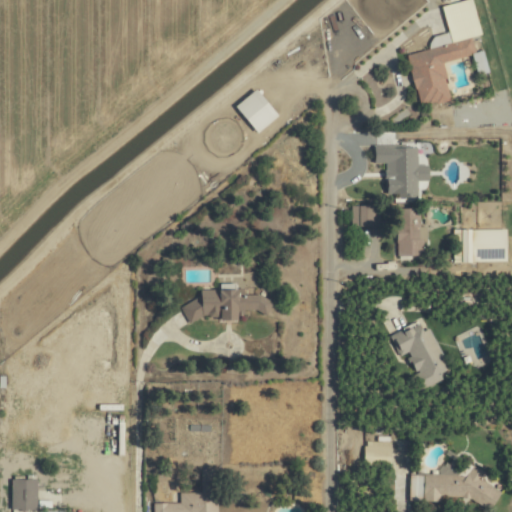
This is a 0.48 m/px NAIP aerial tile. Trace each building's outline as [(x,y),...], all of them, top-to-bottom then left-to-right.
[(418,105),(450,98),(442,60),(467,55),(468,62),(474,61),(477,74),(487,72),(483,49),(474,51),(471,36),(480,34),(473,0),(463,0),(441,4),(447,33),(427,37),(429,49),(407,53),(418,105)] [(278,114),(256,88),(234,105),(256,132),(278,114)] [(416,144),(374,146),(375,162),(385,162),(386,193),(397,192),(397,198),(416,197),(415,180),(428,179),(428,164),(417,164),(416,144)] [(372,204),(350,205),(350,225),(372,225),(372,204)] [(397,256),(422,256),(422,241),(426,241),(425,226),(419,226),(419,219),(396,219),(397,256)] [(505,227),(452,228),(453,261),(506,260),(505,227)] [(269,296),(246,296),(243,289),(200,289),(200,296),(179,306),(188,323),(197,318),(207,318),(211,316),(220,316),(221,319),(237,319),(237,314),(242,311),(269,311),(269,296)] [(450,371),(428,327),(422,330),(417,320),(388,335),(398,356),(406,352),(415,372),(420,369),(427,383),(450,371)] [(363,463),(390,462),(389,440),(363,441),(363,463)] [(36,478),(11,479),(11,509),(36,508),(36,478)]
